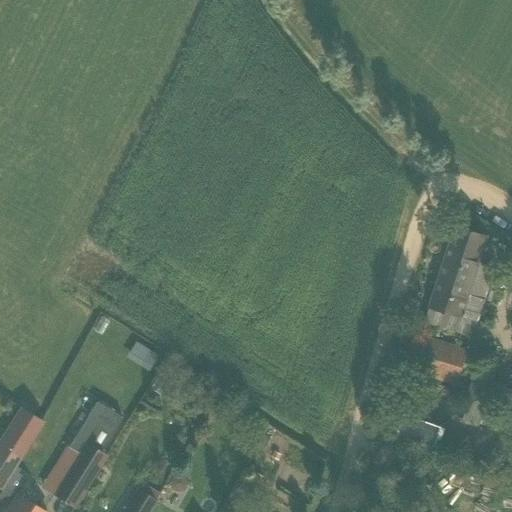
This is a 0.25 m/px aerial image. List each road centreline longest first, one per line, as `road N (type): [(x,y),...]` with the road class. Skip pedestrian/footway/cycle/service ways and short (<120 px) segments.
road 1 (track): [(440,193),(422,213),(334,511)]
road 2 (track): [(440,193),(329,83),(267,0)]
